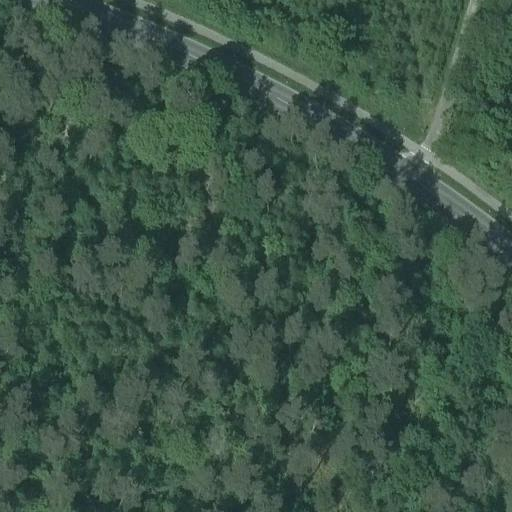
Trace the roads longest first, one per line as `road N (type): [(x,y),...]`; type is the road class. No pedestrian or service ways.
road 1 (primary): [(54,0),(278,101),(417,182)]
road 2 (unclassified): [(417,182),(476,0)]
